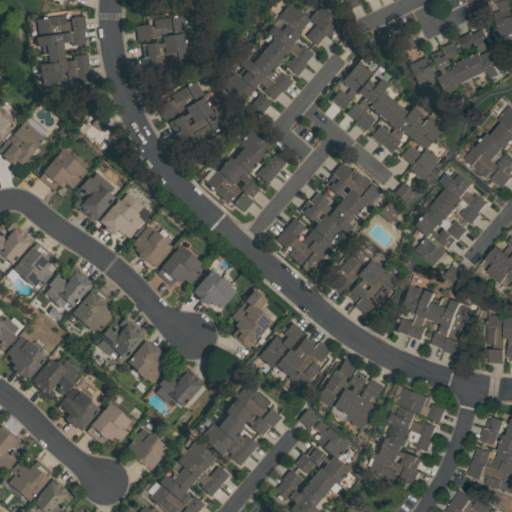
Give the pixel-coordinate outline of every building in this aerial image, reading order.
[(358,0),(360,3),(346,10),(341,0),(358,0)] [(508,0),(511,10),(511,13),(511,35),(500,39),(492,13),(499,11),(495,0),(508,0)] [(276,16),(288,2),(297,10),(308,20),(296,34),(276,16)] [(307,18),(319,4),(339,22),(327,36),(307,18)] [(35,19),(63,15),(64,21),(68,21),(68,17),(82,16),(85,30),(82,31),(83,43),(70,44),(69,41),(61,42),(64,60),(72,59),(73,55),(86,54),(90,84),(42,92),(40,73),(39,73),(37,64),(46,63),(45,45),(35,46),(34,37),(70,31),(69,23),(35,28),(35,19)] [(190,33),(192,49),(198,49),(200,66),(141,76),(136,43),(156,40),(156,42),(161,41),(160,37),(137,41),(134,26),(146,24),(147,29),(155,27),(154,21),(179,17),(182,34),(190,33)] [(271,25),(278,30),(284,24),(297,35),(292,42),(298,47),(300,44),(311,54),(303,64),(266,32),(271,25)] [(465,52),(490,42),(484,27),(459,38),(465,52)] [(471,35),(482,29),(492,49),(497,47),(504,63),(496,66),(500,74),(491,78),(471,35)] [(424,57),(436,84),(419,92),(396,38),(408,33),(420,59),(424,57)] [(469,33),(487,71),(475,77),(458,38),(469,33)] [(272,37),(305,65),(296,75),(283,65),(278,61),(277,63),(261,50),(272,37)] [(450,42),(460,61),(466,58),(475,77),(460,84),(441,47),(450,42)] [(261,50),(277,63),(274,67),(279,71),(291,81),(282,91),(251,62),(261,50)] [(436,54),(437,56),(444,53),(459,87),(442,96),(433,77),(440,74),(437,68),(434,69),(429,57),(436,54)] [(244,56),(281,90),(272,100),(261,91),(264,87),(257,82),(252,88),(239,77),(244,70),(237,64),(244,56)] [(371,72),(340,109),(329,100),(338,88),(345,94),(349,89),(340,81),(358,60),(371,72)] [(233,71),(269,103),(260,114),(245,101),(242,105),(220,86),(233,71)] [(366,79),(373,85),(379,77),(386,83),(354,121),(344,112),(353,102),(356,104),(362,97),(355,91),(366,79)] [(194,81),(211,112),(212,111),(225,128),(186,151),(173,133),(166,123),(180,114),(181,115),(186,112),(183,108),(161,120),(154,108),(171,98),(169,95),(194,81)] [(395,103),(382,118),(377,114),(362,131),(353,123),(381,90),(395,103)] [(405,112),(378,145),(369,136),(383,119),(382,118),(395,103),(405,112)] [(511,133),(501,123),(496,119),(508,105),(511,108),(511,133)] [(419,112),(413,119),(420,125),(408,138),(401,132),(396,139),(399,141),(389,152),(380,143),(411,106),(419,112)] [(14,122),(0,137),(0,107),(9,116),(8,116),(14,122)] [(427,117),(441,129),(409,165),(399,155),(411,140),(409,138),(427,117)] [(42,137),(19,163),(16,160),(11,165),(0,154),(0,147),(24,121),(42,137)] [(511,141),(505,150),(503,147),(490,136),(501,123),(511,133),(511,141)] [(239,143),(250,129),(271,147),(268,150),(283,163),(274,173),(239,143)] [(511,160),(511,171),(508,176),(475,147),(487,134),(490,136),(503,147),(498,152),(503,156),(505,155),(511,160)] [(232,158),(242,146),(275,174),(267,183),(250,168),(247,171),(232,158)] [(510,177),(501,188),(487,176),(484,179),(462,160),(474,146),(475,147),(508,176),(510,177)] [(425,147),(439,159),(423,179),(407,168),(425,147)] [(59,149),(85,171),(70,188),(64,184),(60,188),(40,172),(59,149)] [(266,183),(285,163),(275,154),(256,174),(266,183)] [(216,170),(228,156),(247,172),(244,175),(248,178),(247,179),(258,189),(250,198),(216,170)] [(330,172),(339,161),(350,170),(352,169),(378,191),(366,204),(330,172)] [(215,169),(252,200),(243,211),(232,202),(231,204),(227,200),(225,202),(203,183),(215,169)] [(95,172),(111,187),(107,192),(113,197),(91,221),(72,204),(78,197),(73,192),(87,176),(89,178),(95,172)] [(441,182),(446,174),(453,180),(459,173),(472,184),(466,191),(473,196),(475,194),(486,203),(478,213),(441,182)] [(325,186),(330,181),(332,183),(336,178),(344,184),(339,190),(344,194),(348,189),(365,204),(354,216),(337,202),(341,197),(336,193),(335,194),(325,186)] [(392,192),(401,181),(412,190),(403,201),(392,192)] [(437,199),(447,187),(479,214),(471,224),(454,210),(452,212),(437,199)] [(308,201),(316,191),(333,206),(337,202),(354,216),(341,230),(308,201)] [(116,198),(142,221),(127,238),(116,229),(111,234),(96,221),(116,198)] [(426,213),(437,199),(452,212),(446,218),(451,224),(454,220),(466,230),(457,240),(426,213)] [(386,201),(397,211),(388,223),(376,213),(386,201)] [(300,212),(304,207),(306,208),(310,204),(318,210),(313,215),(318,219),(322,214),(339,228),(328,242),(311,228),(315,223),(310,219),(309,220),(300,212)] [(423,211),(456,239),(448,249),(436,239),(437,238),(432,234),(428,238),(412,225),(423,211)] [(284,228),(292,218),(308,231),(311,228),(330,245),(319,259),(284,228)] [(10,224),(29,240),(6,266),(2,263),(0,265),(0,227),(4,231),(10,224)] [(146,225),(171,247),(153,267),(133,249),(134,247),(130,244),(146,225)] [(319,260),(308,273),(286,254),(289,251),(274,239),(283,228),(319,260)] [(511,260),(496,280),(486,272),(492,265),(485,259),(496,246),(503,252),(508,246),(506,243),(511,235),(511,260)] [(424,236),(445,253),(434,265),(444,274),(453,265),(463,274),(455,285),(423,257),(413,249),(420,241),(424,236)] [(178,244),(199,263),(196,267),(200,270),(188,283),(182,278),(178,283),(175,280),(168,287),(152,272),(178,244)] [(29,246),(46,260),(44,262),(47,264),(44,267),(49,272),(37,286),(35,284),(32,288),(8,269),(29,246)] [(370,257),(339,293),(328,284),(341,269),(339,268),(348,256),(357,246),(370,257)] [(369,258),(383,270),(369,287),(363,282),(360,286),(365,291),(354,302),(345,294),(355,283),(356,283),(360,278),(355,275),(369,258)] [(511,283),(510,286),(504,280),(500,284),(496,280),(511,260),(511,283)] [(209,268),(219,276),(220,275),(231,284),(229,286),(235,291),(220,309),(215,304),(213,306),(208,302),(204,306),(196,299),(197,297),(190,290),(209,268)] [(65,311),(43,293),(48,286),(46,284),(56,272),(64,279),(74,269),(90,282),(65,311)] [(384,269),(400,281),(380,303),(376,300),(363,315),(352,305),(384,269)] [(408,335),(395,330),(401,310),(398,309),(408,284),(425,290),(408,335)] [(253,289),(264,299),(257,308),(271,320),(251,343),(249,342),(245,346),(231,334),(236,327),(232,324),(235,321),(230,316),(253,289)] [(90,290),(105,303),(102,307),(105,309),(103,313),(108,317),(96,331),(94,330),(92,333),(70,313),(90,290)] [(425,290),(434,293),(431,302),(441,305),(435,321),(425,318),(422,326),(425,327),(420,340),(408,336),(425,290)] [(451,299),(459,303),(442,348),(430,344),(435,331),(438,332),(442,324),(435,321),(441,305),(447,308),(451,299)] [(441,351),(458,306),(479,313),(469,341),(457,337),(456,341),(460,343),(455,356),(441,351)] [(502,364),(482,363),(485,323),(487,323),(488,315),(505,316),(502,364)] [(0,321),(5,316),(17,327),(11,333),(15,337),(1,352),(0,351),(0,321)] [(111,322),(116,326),(122,319),(142,336),(118,364),(95,345),(100,340),(97,337),(111,322)] [(287,348),(270,368),(257,356),(274,336),(281,341),(285,336),(281,333),(291,322),(302,331),(287,348)] [(318,341),(288,377),(274,365),(271,369),(270,368),(287,348),(291,351),(306,334),(307,335),(304,338),(308,341),(307,343),(311,347),(317,341),(318,341)] [(26,339),(35,348),(34,350),(45,359),(26,382),(18,375),(17,376),(12,372),(13,371),(9,367),(12,364),(7,360),(9,358),(4,353),(19,336),(24,341),(26,339)] [(151,343),(160,351),(155,356),(162,362),(147,380),(124,362),(143,339),(150,345),(151,343)] [(318,341),(329,350),(319,361),(316,359),(313,363),(319,367),(301,389),(287,378),(288,377),(318,341)] [(59,366),(65,359),(78,370),(71,378),(73,380),(57,398),(53,394),(48,400),(27,382),(48,357),(59,366)] [(355,366),(329,407),(316,399),(333,368),(336,370),(339,364),(343,359),(355,366)] [(200,383),(178,409),(172,404),(170,406),(154,392),(158,386),(156,384),(164,374),(174,382),(185,370),(200,383)] [(351,374),(356,377),(357,375),(363,379),(356,389),(355,388),(352,394),(357,397),(346,415),(331,405),(345,382),(351,374)] [(369,379),(381,386),(373,398),(370,396),(366,402),(373,406),(359,428),(343,419),(369,379)] [(235,397),(246,384),(267,402),(265,405),(279,416),(271,426),(261,417),(265,412),(248,398),(243,404),(235,397)] [(390,402),(397,385),(426,397),(423,405),(429,408),(431,404),(444,409),(438,423),(390,402)] [(78,390),(89,399),(88,401),(97,409),(79,430),(73,425),(72,427),(63,419),(67,414),(56,404),(72,386),(77,391),(78,390)] [(224,411),(235,398),(251,411),(247,417),(252,421),(256,416),(268,426),(260,436),(247,425),(248,424),(244,421),(240,425),(224,411)] [(107,402),(130,421),(126,425),(130,428),(116,446),(105,436),(99,443),(84,431),(89,425),(88,425),(107,402)] [(388,411),(396,415),(400,406),(416,413),(412,421),(420,424),(421,421),(434,427),(430,439),(384,420),(388,411)] [(315,441),(318,437),(308,429),(296,420),(306,409),(347,445),(335,459),(315,441)] [(216,427),(226,414),(242,427),(237,433),(242,437),(244,434),(256,444),(249,453),(216,427)] [(511,437),(490,430),(492,426),(486,424),(488,416),(504,421),(503,423),(509,425),(511,419),(511,437)] [(0,423),(19,441),(12,449),(18,454),(0,475),(0,423)] [(248,453),(238,466),(227,456),(229,454),(225,451),(221,455),(199,437),(211,423),(248,453)] [(393,423),(432,440),(426,452),(416,448),(418,443),(408,439),(405,447),(386,438),(393,423)] [(141,427),(168,449),(149,472),(132,458),(135,455),(125,447),(141,427)] [(483,427),(511,437),(511,455),(497,450),(500,443),(494,441),(493,445),(478,441),(483,427)] [(383,437),(402,446),(400,451),(405,453),(406,452),(417,457),(420,458),(415,470),(375,454),(383,437)] [(182,454),(194,441),(214,459),(206,467),(211,472),(216,466),(227,475),(218,485),(182,454)] [(306,457),(314,447),(323,455),(322,456),(327,460),(331,456),(347,469),(336,483),(320,469),(324,464),(320,460),(315,465),(306,457)] [(511,475),(471,461),(476,448),(489,452),(487,459),(494,461),(497,451),(511,455),(511,475)] [(292,464),(302,453),(334,481),(323,492),(308,480),(309,478),(305,474),(292,464)] [(374,453),(419,472),(412,485),(400,480),(398,482),(367,469),(374,453)] [(174,461),(181,454),(218,485),(209,496),(200,488),(202,486),(193,479),(190,483),(176,472),(181,467),(174,461)] [(46,479),(23,506),(0,486),(0,480),(16,462),(25,470),(29,465),(30,465),(35,460),(49,472),(45,477),(46,479)] [(471,461),(511,475),(511,491),(511,494),(478,483),(479,479),(466,475),(471,461)] [(280,479),(288,469),(305,483),(308,480),(323,493),(312,506),(280,479)] [(191,511),(156,482),(162,475),(169,481),(176,473),(189,484),(182,492),(189,498),(191,494),(202,504),(195,511),(191,511)] [(52,481),(61,489),(63,487),(70,493),(66,498),(64,496),(55,506),(61,511),(28,511),(25,509),(49,480),(52,482),(52,481)] [(191,511),(176,511),(174,511),(173,511),(164,511),(156,505),(147,498),(159,485),(191,511)] [(319,511),(289,511),(287,510),(293,502),(286,497),(292,490),(319,511)] [(463,511),(450,503),(458,491),(470,499),(468,502),(472,505),(476,500),(493,511),(463,511)] [(444,511),(450,503),(463,511),(444,511)]
